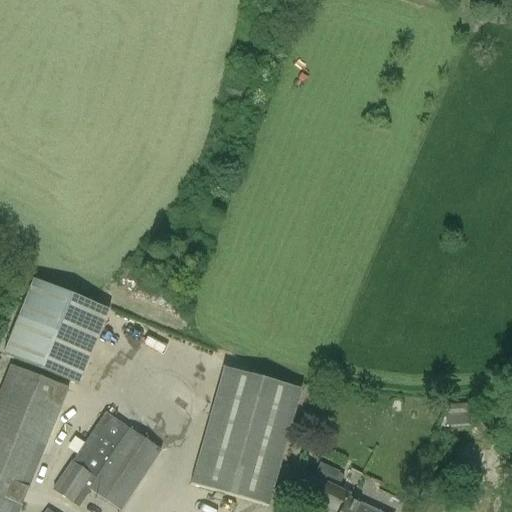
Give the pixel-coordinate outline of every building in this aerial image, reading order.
[(108,312),(32,282),(3,354),(78,385),(108,312)] [(0,511),(19,511),(68,389),(10,366),(0,389),(0,511)] [(268,507),(301,391),(223,368),(190,485),(268,507)] [(188,412),(195,404),(162,374),(155,381),(188,412)] [(469,414),(469,406),(445,407),(445,415),(469,414)] [(121,511),(161,451),(103,413),(51,491),(78,509),(90,491),(121,511)] [(319,464),(314,474),(332,483),(337,472),(319,464)] [(376,511),(348,499),(350,495),(326,484),(317,504),(332,511),(376,511)]
